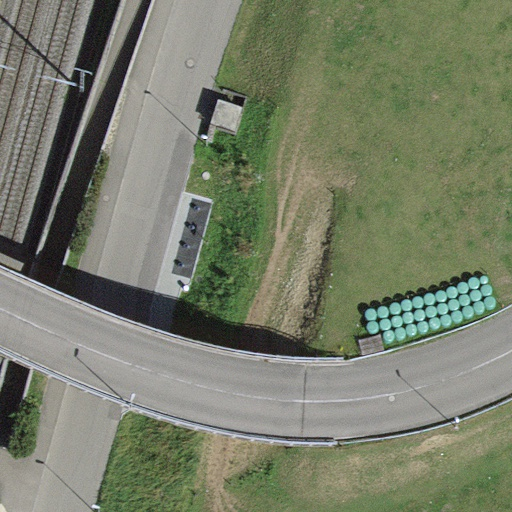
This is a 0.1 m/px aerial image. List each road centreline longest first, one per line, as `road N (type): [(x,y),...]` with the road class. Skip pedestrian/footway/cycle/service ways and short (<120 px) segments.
road 1 (residential): [(0,300),(120,356),(329,402),(436,378),(511,343)]
road 2 (residential): [(49,511),(193,0)]
